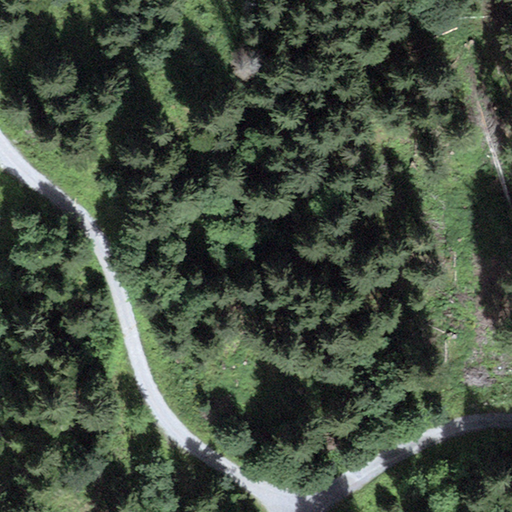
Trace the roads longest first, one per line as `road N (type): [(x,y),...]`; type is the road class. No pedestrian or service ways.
road 1 (track): [(0,142),(93,229),(149,396),(174,432),(292,511)]
road 2 (track): [(305,511),(381,461),(446,431),(511,421)]
